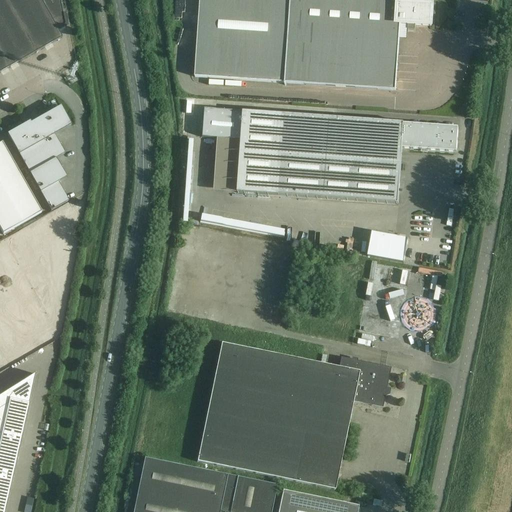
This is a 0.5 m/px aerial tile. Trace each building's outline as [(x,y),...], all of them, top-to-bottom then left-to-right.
[(0,0),(0,73),(62,39),(57,30),(65,25),(59,0),(0,0)] [(423,0),(200,0),(195,78),(396,92),(400,25),(408,25),(407,29),(415,29),(415,25),(431,27),(432,6),(423,6),(423,0)] [(34,122),(30,124),(29,122),(7,135),(8,137),(9,140),(18,156),(20,159),(29,175),(30,177),(40,194),(41,196),(50,213),(68,202),(58,184),(66,179),(55,160),(64,155),(54,136),(71,126),(65,117),(60,107),(34,122)] [(422,152),(427,152),(427,151),(439,152),(457,153),(458,128),(440,127),(284,116),(243,113),(203,110),(201,138),(241,141),(238,194),(278,197),(398,205),(401,165),(402,149),(422,150),(422,152)] [(0,231),(3,236),(41,215),(1,144),(0,145),(0,231)] [(408,240),(372,233),(368,257),(404,264),(408,240)] [(371,264),(358,332),(398,340),(411,271),(371,264)] [(449,273),(450,268),(427,265),(427,270),(449,273)] [(353,403),(382,409),(390,369),(340,359),(338,368),(221,344),(197,463),(335,491),(353,403)] [(35,375),(0,396),(0,511),(4,511),(35,375)] [(219,511),(227,476),(143,459),(132,511),(219,511)] [(227,476),(219,511),(270,511),(276,486),(227,476)] [(356,511),(358,507),(290,493),(282,491),(277,511),(356,511)]
